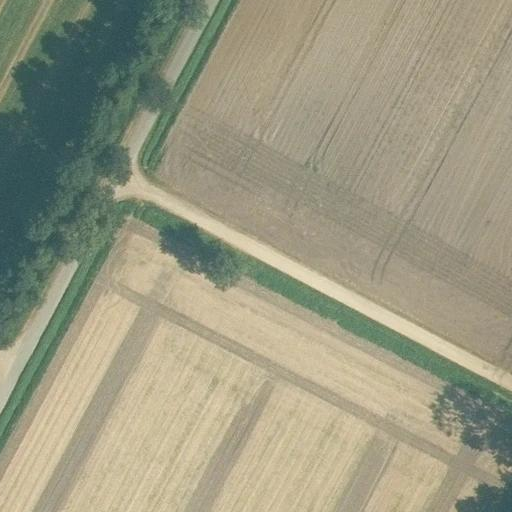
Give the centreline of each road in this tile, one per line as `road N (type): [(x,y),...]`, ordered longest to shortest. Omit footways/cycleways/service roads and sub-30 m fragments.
road 1 (track): [(209,0),(0,405)]
road 2 (track): [(511,379),(117,173)]
